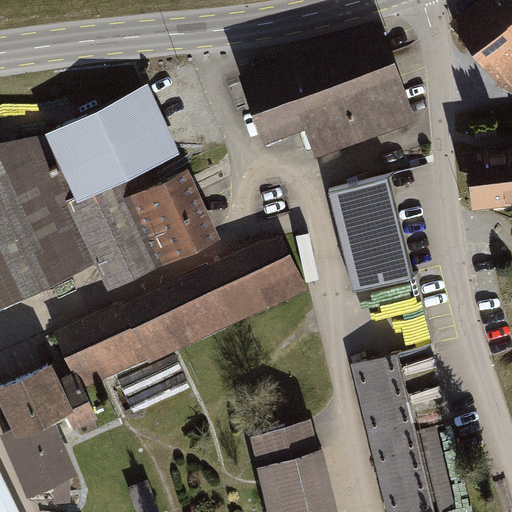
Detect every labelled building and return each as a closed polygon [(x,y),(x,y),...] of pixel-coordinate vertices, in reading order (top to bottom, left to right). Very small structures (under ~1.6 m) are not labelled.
[(511,0),(485,0),(454,27),(511,95),(511,0)] [(308,129),(319,158),(418,122),(382,22),(284,57),(286,62),(244,77),(268,144),(308,129)] [(0,143),(0,294),(89,252),(102,280),(216,226),(148,82),(48,130),(51,135),(0,143)] [(501,128),(478,130),(479,142),(501,140),(501,128)] [(511,150),(471,155),(477,214),(511,210),(511,150)] [(391,180),(331,194),(355,292),(415,277),(391,180)] [(309,291),(283,238),(213,271),(210,265),(56,339),(73,374),(81,392),(87,390),(149,360),(152,365),(309,291)] [(352,364),(387,511),(432,511),(437,511),(436,508),(455,503),(438,430),(418,435),(399,353),(352,364)] [(121,383),(128,398),(183,372),(176,357),(121,383)] [(0,397),(15,430),(2,436),(31,497),(80,474),(56,424),(73,416),(77,414),(61,380),(54,366),(0,391),(0,397)] [(128,398),(137,417),(192,391),(183,372),(128,398)] [(73,416),(80,429),(101,419),(87,390),(81,392),(73,374),(61,380),(77,414),(73,416)] [(436,392),(428,393),(422,397),(419,404),(420,412),(424,418),(431,421),(439,421),(445,416),(448,409),(447,402),(443,395),(436,392)] [(255,436),(273,511),(340,511),(326,451),(321,453),(313,422),(255,436)] [(0,511),(14,511),(0,481),(0,511)] [(135,495),(140,511),(158,511),(153,490),(135,495)] [(60,494),(60,502),(74,503),(75,495),(60,494)]
